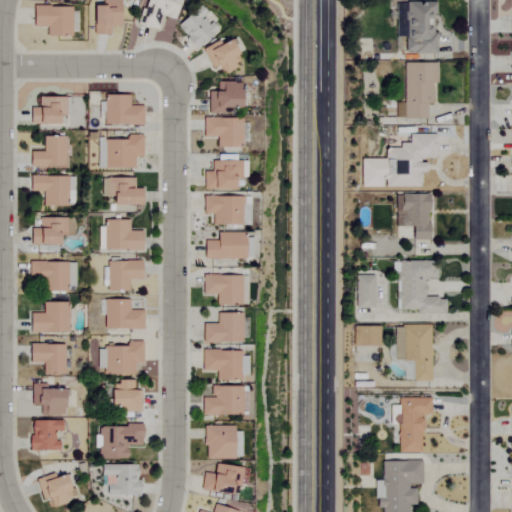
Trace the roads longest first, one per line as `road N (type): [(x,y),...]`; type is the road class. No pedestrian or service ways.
road 1 (residential): [(166,511),(166,69),(0,63)]
road 2 (residential): [(482,511),(474,0)]
road 3 (secondary): [(314,511),(314,0)]
